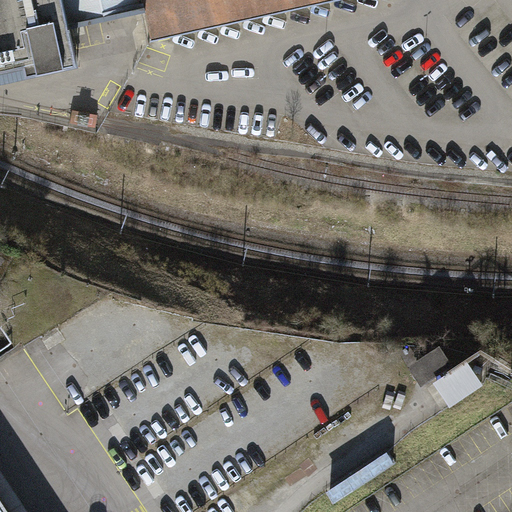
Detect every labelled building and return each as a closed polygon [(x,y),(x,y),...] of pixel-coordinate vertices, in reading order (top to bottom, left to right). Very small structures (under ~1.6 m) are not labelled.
[(143,0),(0,0),(0,67),(14,64),(23,62),(25,72),(36,69),(63,63),(76,61),(69,26),(146,10),(143,0)] [(143,0),(146,10),(153,40),(333,0),(143,0)] [(14,64),(0,67),(0,76),(25,72),(23,62),(14,64)] [(418,369),(455,352),(445,330),(408,348),(418,369)] [(469,340),(434,364),(452,389),(487,365),(469,340)] [(33,511),(0,462),(0,490),(14,511),(33,511)] [(0,511),(14,511),(0,490),(0,511)]
